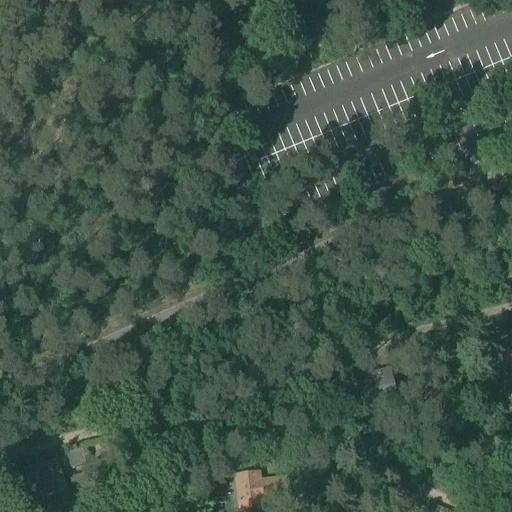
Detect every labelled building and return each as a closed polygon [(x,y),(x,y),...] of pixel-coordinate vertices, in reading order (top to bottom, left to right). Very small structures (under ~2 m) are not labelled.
[(511,334),(491,338),(493,348),(496,348),(501,372),(498,373),(500,386),(511,383),(511,334)] [(387,375),(358,382),(364,411),(394,405),(387,375)] [(65,458),(69,472),(81,468),(78,455),(65,458)] [(57,462),(23,471),(32,502),(66,493),(57,462)] [(259,484),(258,476),(235,479),(238,505),(275,501),(273,482),(259,484)] [(79,478),(69,481),(72,489),(82,486),(79,478)]
